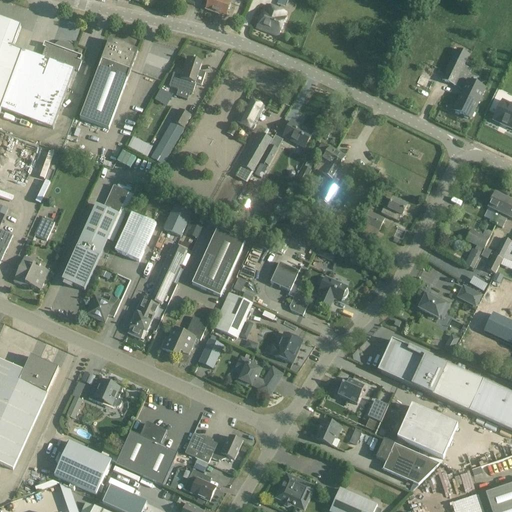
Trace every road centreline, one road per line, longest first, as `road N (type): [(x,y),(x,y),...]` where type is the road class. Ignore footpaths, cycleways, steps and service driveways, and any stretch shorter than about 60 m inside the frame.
road 1 (unclassified): [(69,0),(271,55),(434,132),(457,164)]
road 2 (unclassified): [(282,431),(323,362),(392,290),(457,164)]
road 3 (unclassified): [(282,431),(0,304)]
